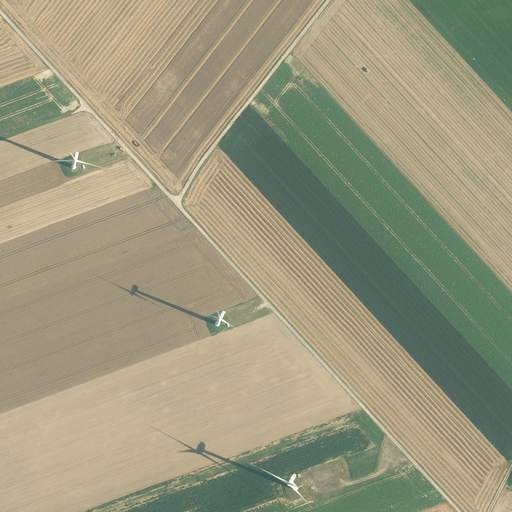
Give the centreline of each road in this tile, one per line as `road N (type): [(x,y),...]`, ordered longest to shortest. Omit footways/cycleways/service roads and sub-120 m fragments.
road 1 (track): [(123,145),(458,511)]
road 2 (track): [(180,207),(336,0)]
road 3 (track): [(0,10),(123,145)]
